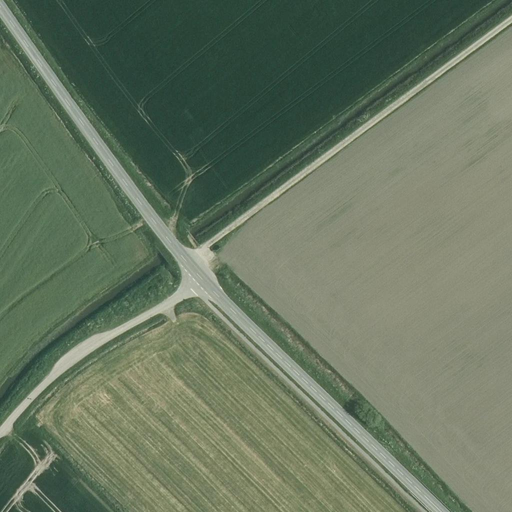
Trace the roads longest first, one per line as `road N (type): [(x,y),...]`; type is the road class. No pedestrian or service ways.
road 1 (secondary): [(0,3),(203,281)]
road 2 (secondary): [(203,281),(440,511)]
road 3 (residential): [(203,281),(54,375),(0,437)]
